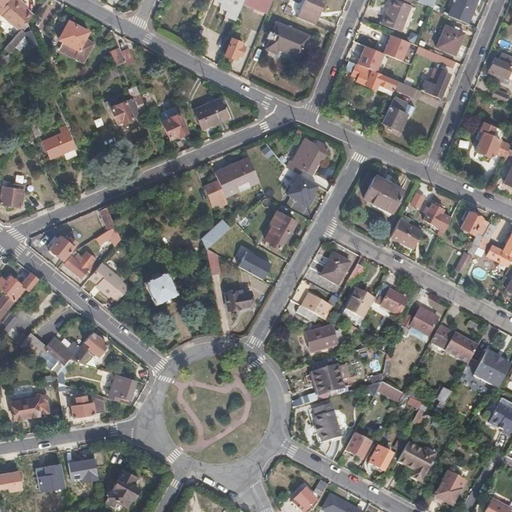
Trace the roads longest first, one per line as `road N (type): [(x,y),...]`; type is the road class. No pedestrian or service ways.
road 1 (residential): [(5,241),(288,110)]
road 2 (residential): [(323,226),(511,326)]
road 3 (residential): [(169,371),(5,241)]
road 4 (residential): [(497,0),(428,174)]
road 5 (residential): [(288,110),(136,33)]
road 6 (residential): [(0,450),(153,424)]
road 7 (residential): [(245,360),(323,226)]
road 8 (residential): [(271,439),(403,511)]
road 9 (residential): [(359,0),(310,119)]
